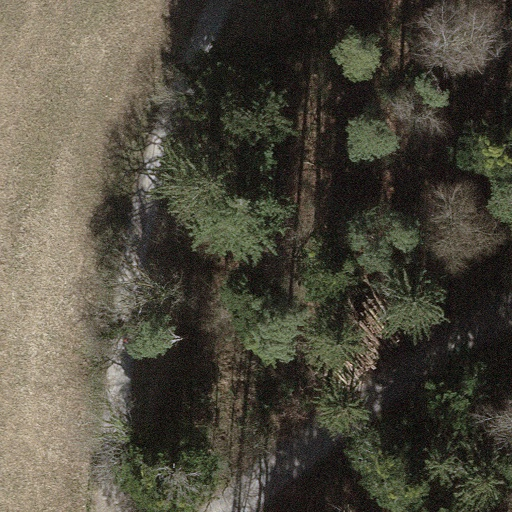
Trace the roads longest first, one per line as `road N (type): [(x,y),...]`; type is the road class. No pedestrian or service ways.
road 1 (track): [(115,511),(138,245),(188,85),(230,0)]
road 2 (track): [(237,511),(364,394),(511,310)]
